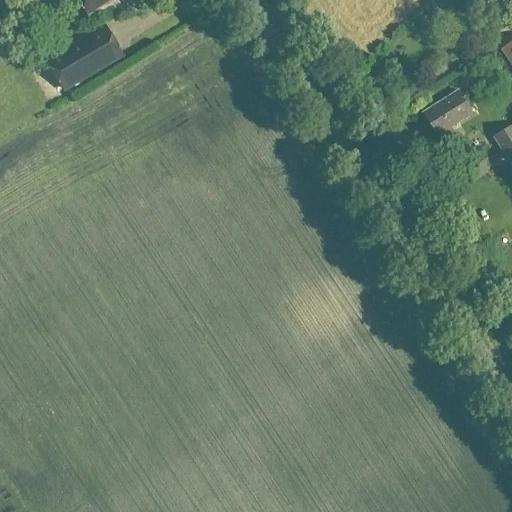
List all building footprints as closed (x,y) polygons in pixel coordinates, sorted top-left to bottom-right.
[(76,0),(87,15),(109,0),(127,0),(141,3),(141,0),(76,0)] [(46,62),(63,90),(121,56),(104,27),(46,62)] [(511,44),(503,51),(511,63),(511,44)] [(437,136),(472,113),(458,92),(423,114),(437,136)] [(509,162),(511,159),(511,125),(494,137),(509,162)]
